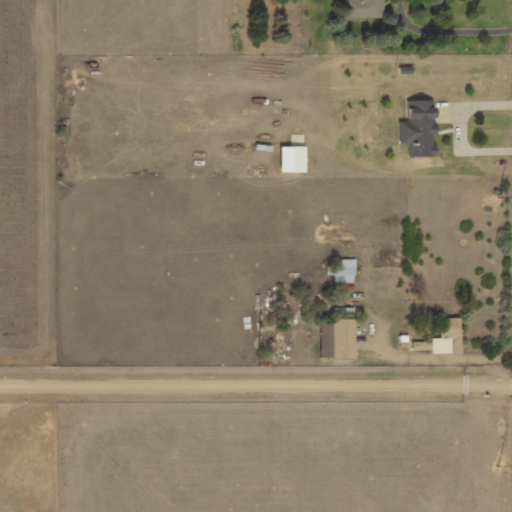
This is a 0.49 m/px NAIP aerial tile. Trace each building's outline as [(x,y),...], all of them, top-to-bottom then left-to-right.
[(382,0),(347,0),(348,19),(383,18),(382,0)] [(407,102),(408,122),(398,122),(399,145),(408,144),(409,158),(435,157),(435,136),(437,135),(435,101),(407,102)] [(306,173),(306,148),(281,148),(281,173),(306,173)] [(355,284),(356,260),(339,259),(339,266),(327,266),(327,275),(335,275),(334,283),(355,284)] [(432,354),(452,353),(451,336),(462,336),(461,318),(440,319),(441,338),(431,339),(432,354)] [(356,320),(321,319),(320,358),(355,359),(356,320)] [(412,350),(430,350),(430,342),(412,342),(412,350)]
